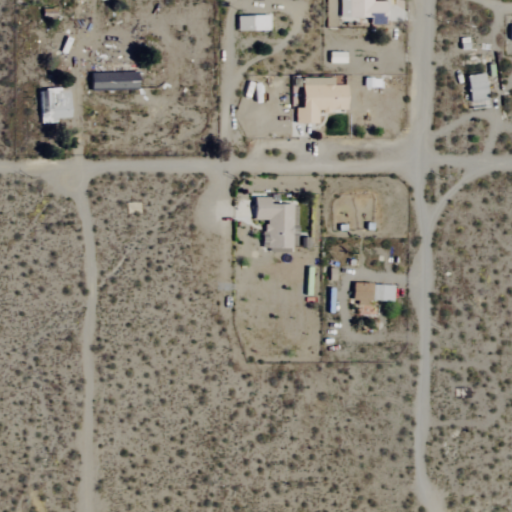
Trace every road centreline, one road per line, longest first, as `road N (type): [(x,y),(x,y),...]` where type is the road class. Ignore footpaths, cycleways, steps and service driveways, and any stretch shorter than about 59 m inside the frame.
road 1 (residential): [(0,165),(430,166),(511,156)]
road 2 (residential): [(402,166),(425,212),(418,471),(434,511)]
road 3 (residential): [(430,166),(429,0)]
road 4 (residential): [(222,166),(224,297)]
